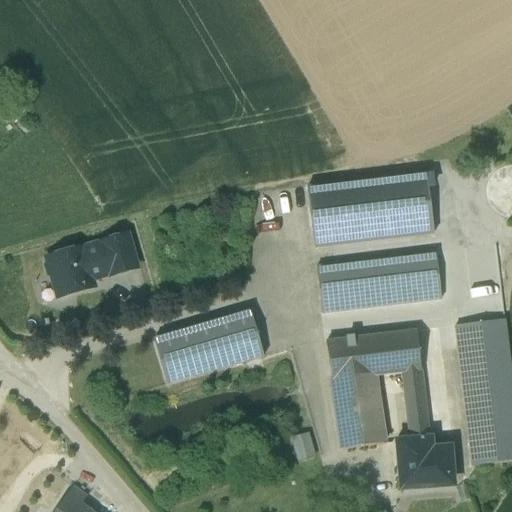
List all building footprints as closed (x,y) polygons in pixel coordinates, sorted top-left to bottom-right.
[(426,175),(306,189),(314,250),(433,236),(426,175)] [(126,237),(100,245),(101,246),(109,276),(110,278),(136,270),(126,237)] [(82,250),(46,261),(47,264),(46,267),(48,276),(51,278),(57,299),(93,289),(91,281),(109,276),(101,246),(82,251),(82,250)] [(435,254),(316,268),(321,316),(441,302),(435,254)] [(249,312),(153,341),(167,387),(263,358),(249,312)] [(511,385),(504,322),(454,328),(471,468),(511,462),(511,385)] [(433,331),(416,333),(421,373),(430,440),(446,437),(433,331)] [(416,333),(326,344),(331,384),(374,378),(395,376),(401,375),(421,373),(416,333)] [(421,373),(401,375),(409,442),(430,440),(421,373)] [(374,378),(331,384),(341,451),(384,445),(374,378)] [(292,437),(297,461),(314,457),(309,434),(292,437)] [(446,437),(430,440),(431,452),(448,450),(447,437),(446,437)] [(430,440),(409,442),(396,443),(400,491),(434,488),(434,486),(431,452),(430,440)] [(448,450),(431,452),(434,486),(451,485),(448,450)] [(73,490),(57,511),(75,511),(79,507),(85,499),(73,490)]
